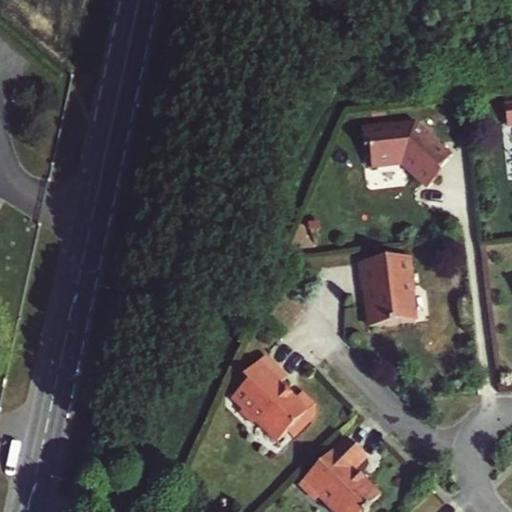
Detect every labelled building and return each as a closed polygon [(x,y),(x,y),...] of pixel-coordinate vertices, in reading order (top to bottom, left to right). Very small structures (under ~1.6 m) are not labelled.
[(450,156),(415,124),(361,130),(363,150),(367,149),(370,169),(400,166),(426,189),(440,174),(437,171),(450,156)] [(413,287),(412,272),(408,272),(407,262),(357,267),(360,295),(362,294),(367,294),(370,331),(414,325),(410,292),(413,287)] [(366,331),(370,331),(367,294),(362,294),(366,331)] [(298,401),(282,384),(289,377),(268,356),(245,378),(250,383),(235,398),(244,407),(244,415),(249,421),(257,421),(279,442),(289,432),(294,437),(316,415),(316,407),(304,394),(298,401)] [(381,496),(367,482),(361,481),(353,473),(355,471),(366,459),(346,439),(303,482),(301,489),(313,500),(319,499),(331,511),(369,511),(370,511),(367,509),(381,496)] [(361,481),(367,482),(355,471),(353,473),(361,481)] [(315,503),(319,499),(313,500),(301,489),(303,482),(298,486),(315,503)]
